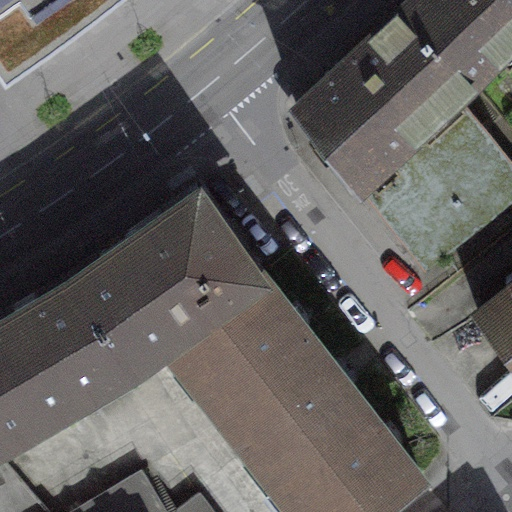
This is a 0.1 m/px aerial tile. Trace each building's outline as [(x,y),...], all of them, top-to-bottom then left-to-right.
[(0,0),(0,73),(8,85),(66,43),(120,0),(0,0)] [(511,0),(404,0),(401,3),(470,77),(511,37),(511,0)] [(470,77),(401,3),(296,103),(359,182),(366,175),(433,258),(511,193),(511,166),(452,94),(470,77)] [(196,189),(71,278),(126,361),(164,334),(248,275),(196,189)] [(254,270),(248,275),(164,334),(301,511),(371,511),(420,473),(348,383),(352,381),(334,359),(330,362),(254,270)] [(71,278),(0,319),(0,456),(125,383),(116,368),(126,361),(71,278)] [(511,282),(477,310),(511,354),(511,282)] [(214,511),(198,491),(168,511),(167,511),(140,468),(67,511),(214,511)]
